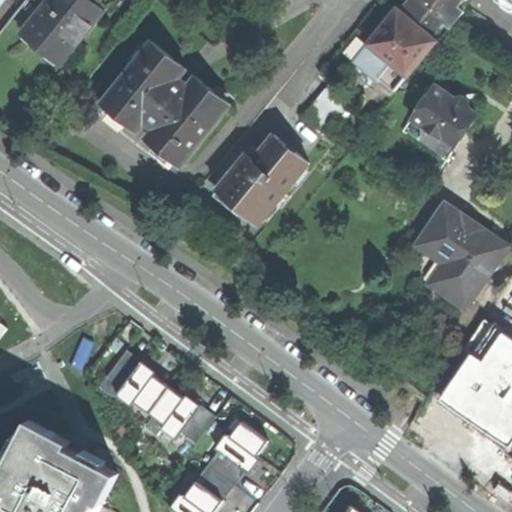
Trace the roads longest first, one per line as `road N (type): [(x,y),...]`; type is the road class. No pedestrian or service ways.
road 1 (tertiary): [(352,419),(137,262)]
road 2 (residential): [(137,262),(71,323),(0,364)]
road 3 (tertiary): [(137,262),(0,168)]
road 4 (tertiary): [(477,511),(352,419)]
